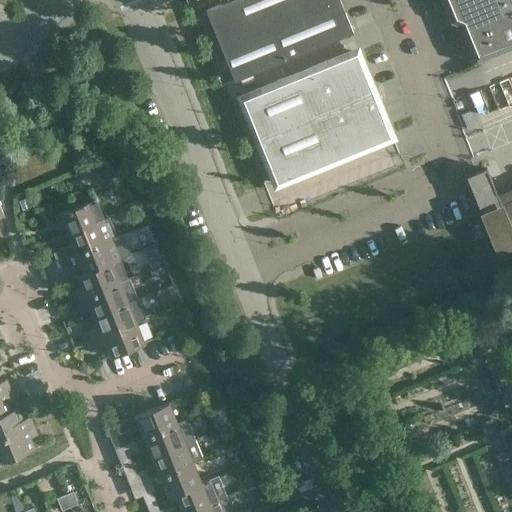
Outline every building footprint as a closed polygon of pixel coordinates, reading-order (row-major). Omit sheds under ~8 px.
[(234,80),(310,49),(339,37),(352,32),(338,0),(227,0),(204,10),(234,80)] [(459,25),(475,62),(511,47),(511,0),(441,0),(451,21),(459,25)] [(277,183),(392,136),(357,51),(347,56),(242,98),(277,183)] [(117,174),(103,160),(91,165),(90,166),(90,168),(97,183),(117,174)] [(511,191),(499,197),(485,162),(476,165),(465,170),(480,211),(500,260),(511,254),(511,191)] [(69,232),(95,222),(104,218),(95,197),(50,216),(54,226),(65,222),(69,232)] [(67,256),(95,244),(112,238),(104,218),(95,222),(69,232),(73,243),(63,247),(67,256)] [(95,244),(67,256),(71,266),(81,262),(85,272),(112,261),(120,258),(112,238),(95,244)] [(120,281),(112,261),(85,272),(77,275),(82,286),(72,290),(76,299),(120,281)] [(94,315),(129,301),(120,281),(76,299),(80,309),(90,305),(94,315)] [(99,326),(95,328),(88,330),(92,340),(95,339),(137,322),(129,301),(94,315),(99,326)] [(137,322),(95,339),(92,340),(96,349),(106,345),(111,356),(145,341),(137,322)] [(0,390),(9,387),(5,379),(0,380),(0,390)] [(0,414),(10,410),(6,400),(13,397),(9,387),(0,390),(0,414)] [(178,422),(177,421),(169,401),(135,415),(143,436),(178,422)] [(0,414),(0,438),(33,425),(29,416),(22,419),(17,407),(10,410),(0,414)] [(151,456),(195,438),(187,418),(177,421),(178,422),(143,436),(151,456)] [(106,427),(110,437),(120,433),(116,423),(106,427)] [(33,425),(0,438),(0,457),(2,462),(34,449),(29,437),(37,434),(33,425)] [(195,438),(151,456),(159,476),(194,462),(194,461),(203,457),(195,438)] [(123,468),(133,464),(129,454),(119,458),(123,468)] [(194,462),(159,476),(168,496),(175,493),(202,482),(194,462)] [(133,464),(123,468),(127,477),(137,473),(133,464)] [(187,511),(218,500),(218,499),(210,479),(202,482),(175,493),(182,511),(187,511)] [(65,494),(70,507),(78,504),(73,491),(65,494)] [(147,505),(157,500),(153,491),(143,495),(147,505)] [(56,498),(56,499),(61,510),(70,507),(65,494),(56,498)] [(233,511),(227,496),(218,499),(218,500),(187,511),(233,511)] [(157,500),(147,505),(149,511),(153,511),(160,509),(157,500)]
